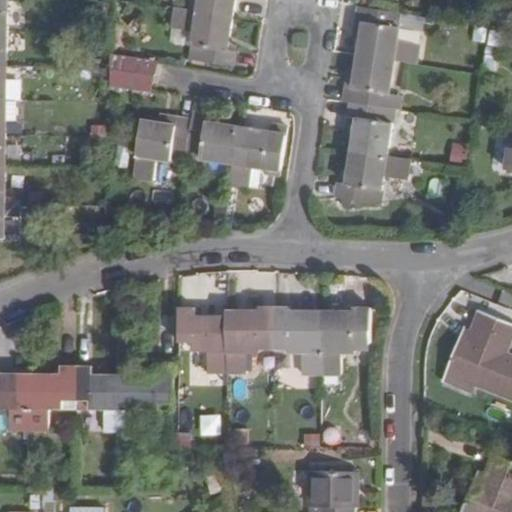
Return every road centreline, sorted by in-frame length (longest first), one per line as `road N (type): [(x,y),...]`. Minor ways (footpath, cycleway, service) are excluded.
road 1 (residential): [(293,250),(168,253),(49,282),(0,305)]
road 2 (residential): [(429,264),(401,351),(399,511)]
road 3 (residential): [(293,250),(312,96)]
road 4 (residential): [(167,73),(312,96)]
road 5 (residential): [(312,96),(324,18),(277,11),(279,0)]
road 6 (residential): [(429,264),(293,250)]
